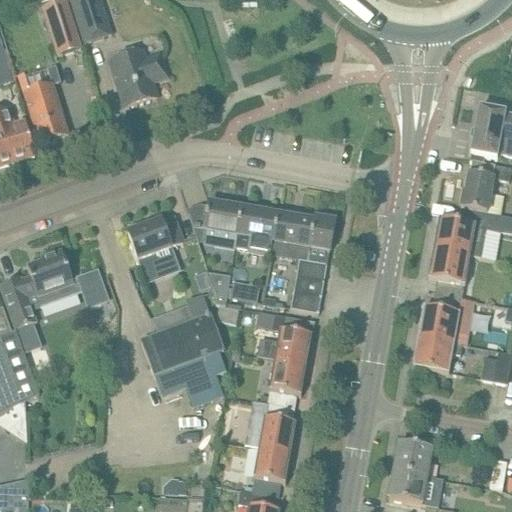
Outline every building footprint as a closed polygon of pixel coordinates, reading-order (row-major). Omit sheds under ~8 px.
[(99,0),(70,0),(85,45),(111,37),(99,0)] [(44,11),(59,57),(82,49),(66,4),(44,11)] [(0,86),(12,83),(0,46),(0,86)] [(144,62),(141,53),(110,63),(125,111),(157,101),(152,85),(167,80),(159,57),(144,62)] [(31,93),(24,69),(23,68),(16,70),(39,147),(68,138),(53,87),(52,86),(31,93)] [(56,70),(48,72),(52,86),(53,87),(60,85),(56,70)] [(10,109),(0,112),(0,128),(2,134),(4,134),(13,165),(35,158),(25,126),(16,128),(10,109)] [(511,117),(506,116),(505,115),(479,111),(471,157),(497,162),(498,156),(511,158),(511,117)] [(0,168),(13,165),(4,134),(2,134),(0,128),(0,168)] [(462,210),(487,215),(500,218),(503,199),(490,197),(493,181),(509,184),(511,171),(472,164),(466,197),(464,197),(462,210)] [(235,250),(237,251),(244,212),(208,206),(204,232),(207,232),(204,247),(234,253),(235,250)] [(434,252),(470,259),(481,261),(486,232),(511,237),(511,219),(500,218),(487,215),(462,210),(461,210),(458,225),(439,222),(434,252)] [(276,244),(280,219),(244,212),(237,251),(272,257),(274,244),(276,244)] [(276,244),(274,244),(272,257),(272,258),(299,263),(296,279),(324,284),(327,268),(307,263),(314,224),(280,219),(276,244)] [(315,220),(314,224),(307,263),(327,268),(330,254),(336,224),(315,220)] [(128,236),(140,268),(146,284),(179,271),(171,252),(173,251),(172,249),(183,245),(174,221),(162,225),(161,224),(128,236)] [(435,298),(462,303),(470,259),(434,252),(428,283),(437,284),(435,298)] [(20,281),(0,287),(0,289),(6,307),(16,333),(17,333),(36,326),(33,315),(41,312),(40,310),(81,296),(88,314),(109,307),(97,275),(73,284),(68,272),(62,253),(41,261),(42,264),(27,270),(31,280),(21,283),(20,281)] [(296,279),(294,295),(322,299),(324,284),(296,279)] [(260,289),(234,285),(231,301),(257,306),(260,289)] [(319,317),(322,299),(294,295),(290,312),(319,317)] [(225,375),(218,355),(224,353),(211,318),(210,318),(202,298),(187,304),(194,324),(142,343),(162,399),(185,390),(193,411),(223,399),(216,379),(225,375)] [(423,310),(418,340),(462,348),(466,349),(469,333),(457,331),(461,312),(473,314),(474,305),(462,303),(435,298),(432,312),(428,311),(423,310)] [(264,301),(262,308),(275,310),(276,303),(264,301)] [(239,313),(219,309),(216,323),(236,327),(239,313)] [(258,315),(256,328),(273,331),(273,333),(281,335),(276,364),(306,369),(312,339),(307,338),(310,324),(290,321),(285,320),(275,318),(258,315)] [(0,417),(25,405),(39,397),(31,374),(26,359),(25,357),(17,333),(16,333),(11,335),(0,339),(0,417)] [(460,359),(462,348),(418,340),(412,371),(449,377),(452,358),(460,359)] [(497,363),(484,361),(481,383),(507,388),(511,359),(511,356),(498,354),(497,363)] [(270,408),(294,412),(297,399),(301,399),(306,369),(276,364),(271,394),(272,394),(272,398),(261,396),(259,406),(270,407),(270,408)] [(292,426),(294,412),(270,408),(267,422),(265,422),(260,452),(291,457),(296,427),(292,426)] [(399,446),(394,474),(427,480),(432,452),(399,446)] [(243,494),(279,500),(281,487),(285,487),(291,457),(260,452),(255,482),(254,491),(244,489),(243,494)] [(507,466),(495,463),(494,463),(489,492),(502,494),(507,466)] [(422,508),(427,480),(394,474),(389,502),(422,508)] [(7,487),(6,511),(28,511),(29,482),(7,487)] [(163,490),(162,497),(185,498),(186,484),(179,484),(179,482),(172,482),(163,490)] [(248,511),(276,511),(279,500),(243,494),(240,494),(238,507),(249,509),(248,511)]
